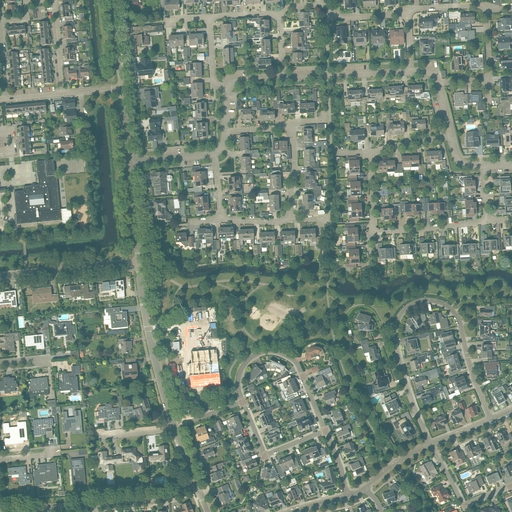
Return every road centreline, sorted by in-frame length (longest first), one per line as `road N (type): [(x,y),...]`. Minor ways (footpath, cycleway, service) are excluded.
road 1 (residential): [(490,420),(457,318),(445,304),(421,299),(402,311),(394,334),(430,444)]
road 2 (residential): [(325,430),(296,362),(280,352),(245,363),(237,381),(242,401)]
road 3 (residential): [(174,426),(138,263)]
road 4 (residential): [(0,277),(138,263)]
road 5 (residential): [(410,71),(282,78)]
road 6 (residential): [(242,401),(265,453),(325,430)]
road 7 (residential): [(430,444),(461,502),(511,487)]
